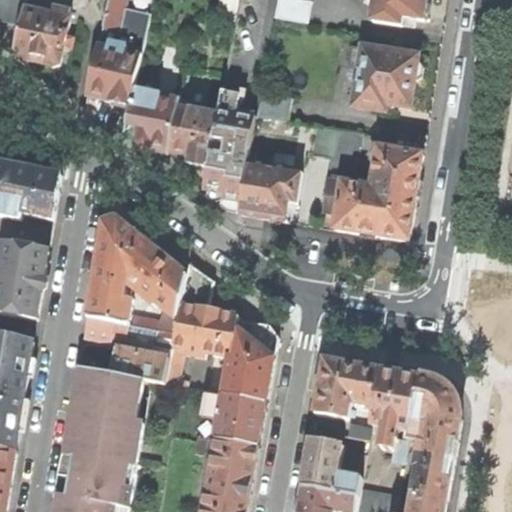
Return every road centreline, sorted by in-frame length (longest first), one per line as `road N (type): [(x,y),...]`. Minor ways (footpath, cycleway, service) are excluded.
road 1 (residential): [(316,294),(423,310),(438,298),(485,0)]
road 2 (residential): [(94,152),(31,511)]
road 3 (residential): [(94,152),(241,261),(316,294)]
road 4 (residential): [(276,511),(316,294)]
